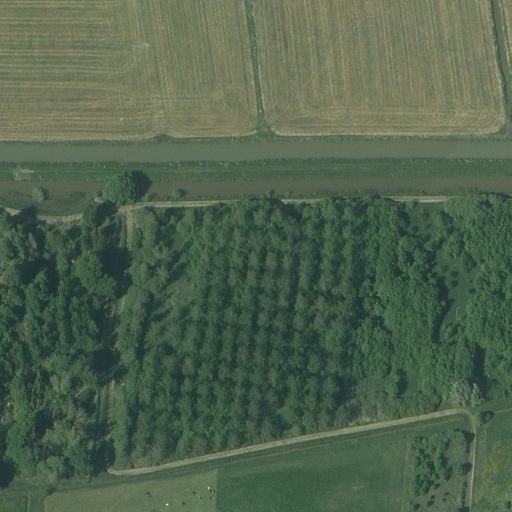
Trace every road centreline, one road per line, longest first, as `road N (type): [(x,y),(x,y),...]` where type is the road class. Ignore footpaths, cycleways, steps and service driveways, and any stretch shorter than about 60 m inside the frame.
road 1 (track): [(511,205),(133,208),(133,193)]
road 2 (track): [(468,511),(477,408),(511,400)]
road 3 (track): [(133,176),(0,169)]
